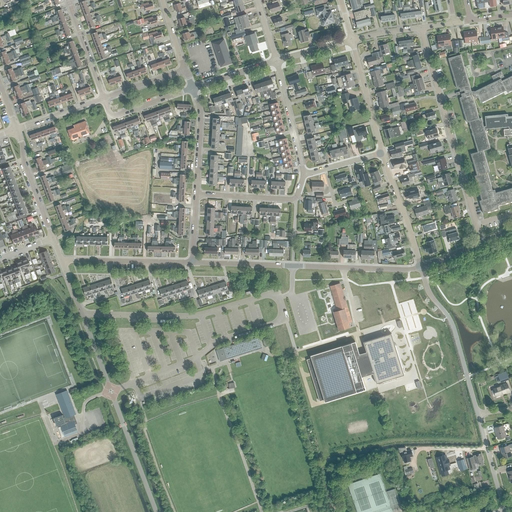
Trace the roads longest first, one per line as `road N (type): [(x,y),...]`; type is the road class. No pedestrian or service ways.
road 1 (unclassified): [(156,511),(61,261)]
road 2 (unclassified): [(191,262),(420,267)]
road 3 (residential): [(482,242),(420,27)]
road 4 (track): [(0,311),(46,288),(69,316),(96,382),(75,384)]
road 5 (track): [(468,413),(469,441),(400,440),(321,454)]
road 6 (unclassified): [(478,414),(451,323),(420,267)]
road 7 (track): [(118,388),(165,511)]
road 8 (unclassified): [(61,261),(191,262)]
road 9 (residential): [(195,194),(292,199),(304,174)]
road 10 (unclassified): [(420,267),(382,152)]
